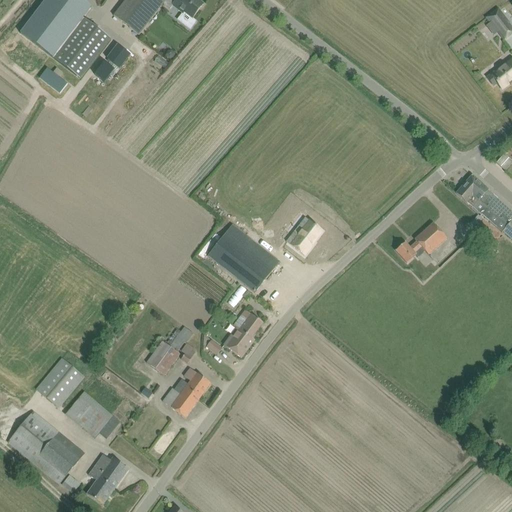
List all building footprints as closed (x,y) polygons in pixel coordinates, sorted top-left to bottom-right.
[(81,0),(46,0),(20,34),(54,60),(85,20),(82,18),(91,7),(81,0)] [(125,0),(113,16),(139,36),(163,4),(170,10),(173,5),(179,9),(178,11),(182,14),(177,21),(190,31),(197,22),(192,19),(203,5),(196,0),(176,0),(175,1),(173,0),(125,0)] [(497,11),(487,18),(492,24),(496,29),(504,40),(511,34),(511,29),(506,22),(497,11)] [(85,20),(54,60),(80,80),(110,39),(85,20)] [(117,45),(107,59),(120,69),(130,56),(126,52),(117,45)] [(491,76),(487,79),(492,86),(497,83),(501,89),(511,81),(511,59),(500,69),(501,70),(492,77),(491,76)] [(104,63),(95,76),(105,83),(114,70),(104,63)] [(60,94),(67,84),(47,69),(39,79),(60,94)] [(504,155),(496,163),(501,167),(508,159),(504,155)] [(511,162),(508,159),(501,167),(505,171),(511,163),(511,162)] [(511,212),(487,191),(488,190),(472,176),(456,194),(463,201),(481,216),(502,233),(511,241),(511,212)] [(489,248),(500,235),(484,221),(477,215),(469,225),(474,229),(471,234),(489,248)] [(287,244),(303,257),(312,245),(322,233),(309,222),(295,240),(292,238),(287,244)] [(395,252),(403,260),(406,263),(415,255),(416,256),(417,258),(424,251),(425,252),(428,256),(446,239),(439,231),(432,224),(415,240),(416,242),(411,247),(409,249),(405,243),(395,252)] [(224,236),(207,257),(223,269),(237,280),(247,288),(255,294),(271,273),(279,263),(232,226),(224,236)] [(223,271),(219,276),(231,286),(235,281),(223,271)] [(119,299),(114,308),(124,313),(128,305),(119,299)] [(244,310),(233,325),(251,339),(262,324),(244,310)] [(153,353),(146,363),(164,377),(180,355),(177,352),(183,343),(176,338),(180,332),(174,327),(162,342),(161,342),(153,353)] [(241,359),(254,341),(237,329),(224,346),(241,359)] [(222,349),(211,341),(206,347),(217,356),(222,349)] [(181,360),(187,364),(196,350),(186,344),(181,352),(184,354),(181,360)] [(84,378),(61,359),(35,390),(58,409),(84,378)] [(210,384),(202,378),(189,369),(183,377),(189,381),(187,385),(181,380),(174,390),(172,388),(161,402),(177,413),(185,419),(210,384)] [(145,398),(153,402),(156,395),(149,391),(145,398)] [(106,440),(120,423),(84,392),(65,416),(94,440),(98,434),(106,440)] [(59,485),(66,476),(85,455),(61,435),(33,412),(7,442),(59,485)] [(102,455),(88,476),(96,481),(86,495),(102,506),(128,470),(112,459),(110,461),(102,455)] [(80,485),(69,476),(61,486),(72,494),(80,485)]
